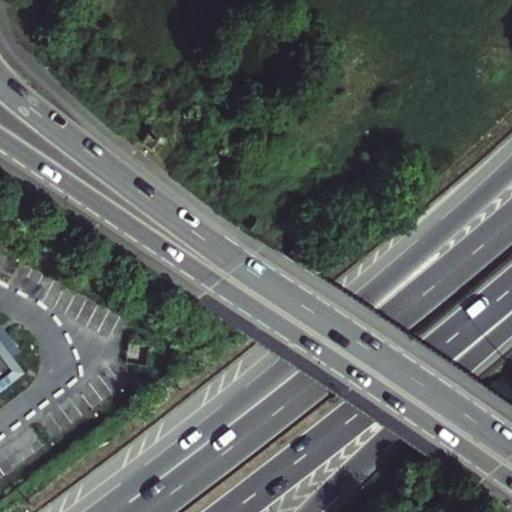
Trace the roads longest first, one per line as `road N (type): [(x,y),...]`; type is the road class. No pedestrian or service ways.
road 1 (trunk): [(511,167),(108,511)]
road 2 (trunk): [(511,218),(143,511)]
road 3 (primary): [(208,262),(511,463)]
road 4 (trunk): [(232,511),(511,289)]
road 5 (primary): [(208,262),(0,81)]
road 6 (trunk): [(308,511),(511,326)]
road 7 (primary): [(0,140),(208,262)]
